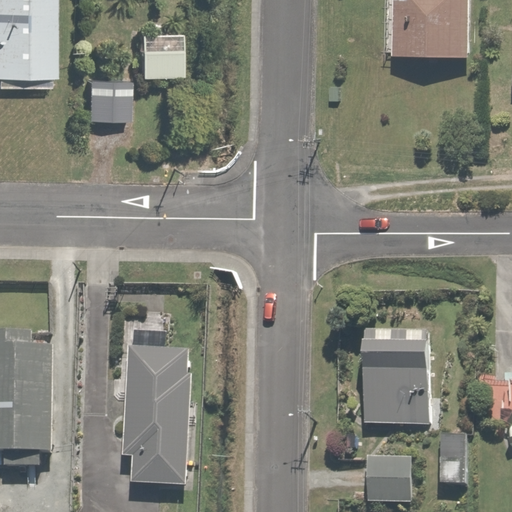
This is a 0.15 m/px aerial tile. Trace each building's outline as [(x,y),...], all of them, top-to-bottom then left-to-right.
[(23,80),(62,80),(62,0),(0,0),(0,79),(2,79),(2,90),(23,90),(23,80)] [(405,0),(405,60),(482,60),(482,0),(405,0)] [(185,32),(142,33),(143,78),(186,77),(185,32)] [(442,331),(373,330),(372,426),(441,427),(442,331)] [(55,335),(0,334),(0,462),(15,463),(15,470),(50,471),(51,455),(61,455),(62,351),(55,351),(55,335)] [(200,355),(137,352),(132,462),(143,462),(142,487),(199,489),(204,379),(198,379),(200,355)] [(477,431),(448,431),(447,486),(476,487),(477,431)] [(419,458),(373,459),(374,502),(420,501),(419,458)]
